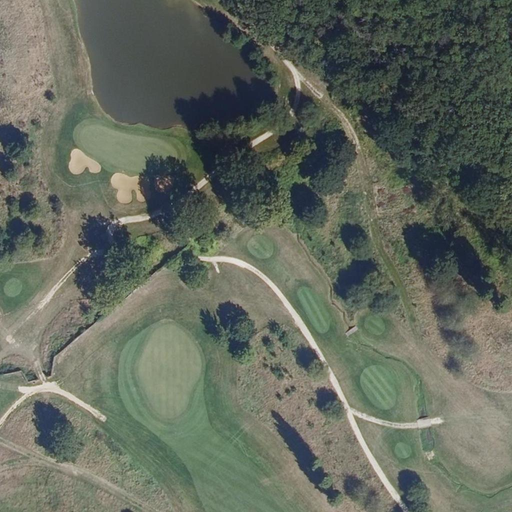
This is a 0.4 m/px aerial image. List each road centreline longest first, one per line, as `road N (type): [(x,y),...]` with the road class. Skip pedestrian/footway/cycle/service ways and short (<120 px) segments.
road 1 (track): [(228,0),(295,74),(297,105),(191,193),(109,226),(108,237),(138,258),(222,259),(258,274),(326,367),(406,511)]
road 2 (track): [(511,213),(263,0)]
